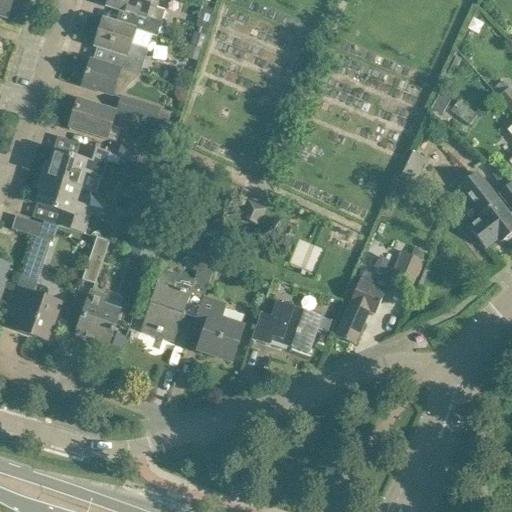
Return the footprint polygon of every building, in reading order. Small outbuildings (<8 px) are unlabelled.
[(12,0),(0,0),(0,16),(7,19),(12,0)] [(109,0),(107,7),(131,15),(126,28),(136,30),(153,36),(157,37),(165,12),(149,7),(151,0),(109,0)] [(103,21),(94,47),(120,55),(115,69),(121,70),(140,76),(148,51),(153,36),(136,30),(126,28),(103,21)] [(195,34),(191,46),(202,50),(206,35),(195,32),(195,34)] [(190,49),(187,58),(198,62),(201,53),(190,49)] [(90,61),(82,87),(101,94),(113,97),(116,86),(126,89),(140,76),(121,70),(115,69),(90,61)] [(502,81),(491,90),(499,99),(510,90),(502,81)] [(511,92),(510,90),(499,99),(511,113),(511,92)] [(438,94),(430,109),(441,115),(450,100),(438,94)] [(122,98),(118,113),(156,125),(161,110),(122,98)] [(117,113),(97,107),(78,101),(69,129),(109,142),(109,141),(117,144),(122,129),(113,126),(117,113)] [(123,145),(119,157),(120,158),(165,172),(169,159),(157,155),(123,145)] [(46,164),(42,178),(81,190),(97,195),(102,180),(107,162),(118,165),(120,158),(119,157),(110,154),(101,152),(82,146),(78,160),(53,152),(49,165),(46,164)] [(511,235),(511,234),(511,220),(475,174),(460,186),(482,213),(479,216),(482,220),(469,229),(485,250),(498,240),(501,244),(504,241),(507,242),(511,238),(511,235)] [(76,205),(81,190),(42,178),(38,191),(41,192),(37,205),(62,213),(58,226),(85,235),(92,210),(76,205)] [(511,183),(498,194),(511,211),(511,183)] [(239,221),(242,222),(235,238),(249,244),(255,228),(259,230),(266,212),(247,203),(239,221)] [(43,226),(16,218),(12,231),(39,239),(43,226)] [(44,222),(43,226),(39,239),(52,243),(58,226),(44,222)] [(132,236),(127,250),(132,251),(130,259),(151,266),(154,258),(158,245),(143,240),(132,236)] [(110,242),(96,238),(82,279),(96,284),(110,242)] [(31,245),(28,254),(44,259),(47,250),(31,245)] [(412,286),(423,262),(403,253),(392,277),(412,286)] [(191,296),(187,309),(198,312),(203,299),(204,296),(215,263),(204,259),(200,257),(194,272),(199,274),(196,282),(193,292),(191,296)] [(0,297),(11,266),(0,262),(0,297)] [(147,313),(141,332),(151,336),(159,332),(163,334),(166,341),(175,344),(182,324),(187,309),(191,296),(193,292),(196,282),(162,270),(157,284),(147,313)] [(390,283),(364,272),(335,337),(355,346),(369,312),(376,315),(390,283)] [(49,343),(55,324),(62,303),(17,287),(7,316),(18,319),(14,331),(49,343)] [(83,317),(77,335),(108,346),(114,328),(117,320),(120,312),(104,306),(107,296),(92,291),(83,317)] [(198,312),(190,336),(201,340),(197,352),(231,363),(238,344),(244,328),(219,319),(224,306),(203,299),(198,312)] [(308,355),(317,329),(328,333),(332,322),(321,318),(278,303),(272,318),(261,314),(251,341),(280,351),(283,342),(293,345),(291,349),(308,355)] [(487,425),(477,426),(477,450),(487,449),(487,425)]
